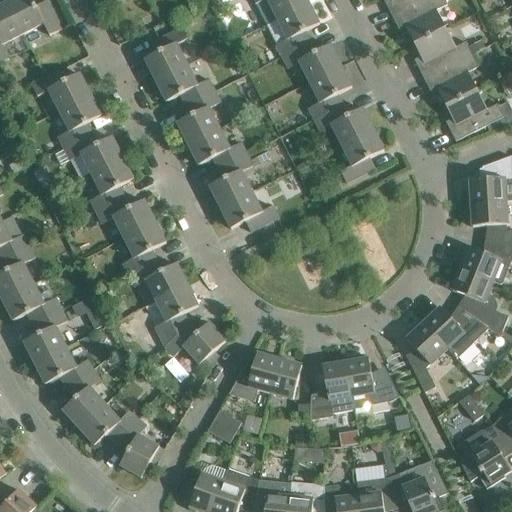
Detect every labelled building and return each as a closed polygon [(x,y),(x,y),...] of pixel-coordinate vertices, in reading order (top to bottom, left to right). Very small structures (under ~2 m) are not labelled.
[(32,0),(14,0),(7,3),(24,35),(44,25),(50,36),(61,30),(46,2),(36,7),(32,0)] [(266,0),(277,20),(309,4),(306,0),(252,0),(255,6),(266,0)] [(383,0),(392,18),(427,0),(383,0)] [(408,33),(414,45),(446,30),(436,11),(447,6),(444,0),(427,0),(392,18),(402,37),(408,33)] [(0,61),(9,57),(3,45),(24,35),(7,3),(0,7),(0,61)] [(267,25),(266,26),(282,58),(311,43),(305,32),(320,25),(309,4),(277,20),(267,25)] [(156,82),(187,66),(177,46),(188,40),(182,28),(154,43),(159,54),(145,61),(156,82)] [(455,48),(446,30),(414,45),(421,58),(414,61),(424,80),(472,55),(466,43),(455,48)] [(309,83),(341,67),(330,46),(316,54),(311,43),(282,58),(288,69),(299,63),(309,83)] [(446,108),(477,92),(468,73),(479,68),(472,55),(424,80),(433,99),(440,95),(446,108)] [(181,96),(186,106),(215,92),(209,80),(198,86),(187,66),(156,82),(166,103),(181,96)] [(352,88),(341,67),(309,83),(320,104),(308,109),(314,121),(343,106),(338,96),(352,88)] [(60,72),(46,79),(32,86),(38,98),(49,92),(59,112),(91,96),(80,75),(66,82),(60,72)] [(192,117),(177,124),(188,145),(220,129),(209,109),(221,103),(215,92),(186,106),(192,117)] [(446,123),(456,142),(504,118),(497,105),(487,110),(477,92),(446,108),(452,120),(446,123)] [(102,117),(91,96),(59,112),(70,132),(58,138),(64,150),(93,135),(87,124),(102,117)] [(343,106),(314,121),(320,132),(332,127),(342,147),(374,131),(363,110),(348,117),(343,106)] [(213,159),(219,170),(247,155),(241,144),(230,149),(220,129),(188,145),(199,166),(213,159)] [(384,152),(374,131),(342,147),(352,167),(341,173),(347,184),(375,170),(370,159),(384,152)] [(81,155),(92,175),(123,159),(113,138),(98,146),(93,135),(64,150),(70,161),(81,155)] [(247,155),(219,170),(224,180),(210,188),(220,209),(252,193),(242,173),(253,167),(247,155)] [(470,189),(468,189),(469,205),(506,202),(505,188),(509,188),(511,184),(511,156),(482,168),(483,170),(483,169),(484,180),(470,181),(470,189)] [(134,180),(123,159),(92,175),(102,196),(91,201),(96,213),(125,198),(120,188),(134,180)] [(262,213),(252,193),(220,209),(231,230),(246,223),(251,233),(279,219),(274,207),(262,213)] [(114,219),(124,239),(156,223),(145,202),(131,209),(125,198),(96,213),(102,224),(114,219)] [(506,202),(469,205),(470,220),(472,220),(473,228),(494,227),(494,231),(493,241),(511,244),(511,232),(507,231),(507,226),(508,226),(506,202)] [(0,260),(1,262),(29,248),(23,236),(12,242),(2,222),(0,222),(0,260)] [(166,244),(156,223),(124,239),(134,259),(123,265),(129,276),(157,262),(152,251),(166,244)] [(465,254),(459,269),(493,283),(503,286),(511,263),(511,244),(493,241),(491,252),(489,256),(483,254),(469,248),(467,255),(465,254)] [(0,295),(3,301),(26,289),(34,285),(24,265),(35,259),(29,248),(1,262),(6,273),(0,275),(0,295)] [(146,282),(156,302),(188,286),(177,265),(163,273),(157,262),(129,276),(135,288),(146,282)] [(455,285),(452,292),(472,299),(463,312),(488,329),(501,337),(508,318),(495,313),(496,311),(496,309),(496,307),(496,306),(496,304),(495,302),(494,301),(493,299),(491,298),(490,297),(488,296),(493,283),(459,269),(453,284),(455,285)] [(34,285),(26,289),(3,301),(13,322),(28,315),(33,325),(61,311),(55,300),(44,305),(34,285)] [(165,347),(166,348),(189,327),(190,326),(184,315),(199,307),(188,286),(156,302),(145,308),(165,347)] [(110,322),(96,294),(73,305),(78,317),(87,313),(95,329),(110,322)] [(434,312),(422,323),(448,350),(457,360),(488,329),(463,312),(455,324),(441,309),(435,314),(434,312)] [(24,343),(35,364),(66,349),(56,328),(67,323),(61,311),(33,325),(39,336),(24,343)] [(430,366),(448,350),(422,323),(411,334),(412,335),(407,341),(421,356),(419,358),(409,363),(425,394),(436,388),(426,369),(430,366)] [(189,327),(166,348),(174,358),(184,348),(204,370),(219,357),(215,352),(226,342),(210,324),(198,335),(190,326),(189,327)] [(60,378),(68,390),(94,372),(87,362),(76,369),(66,349),(35,364),(46,385),(60,378)] [(271,395),(280,359),(265,355),(264,357),(257,355),(251,379),(240,376),(229,395),(254,402),(257,391),(271,395)] [(280,359),(271,395),(293,401),(302,367),(295,365),(295,363),(280,359)] [(361,359),(345,361),(354,411),(354,414),(355,413),(366,411),(370,405),(388,402),(389,404),(400,398),(387,374),(373,381),(369,360),(361,361),(361,359)] [(311,396),(311,406),(310,416),(310,421),(332,417),(332,414),(354,411),(345,361),(330,364),(330,366),(323,368),(327,393),(311,396)] [(100,382),(94,372),(68,390),(75,401),(63,412),(79,429),(105,406),(90,389),(100,382)] [(469,397),(459,403),(475,422),(485,416),(469,397)] [(298,415),(310,416),(311,406),(298,405),(298,415)] [(107,436),(118,444),(137,420),(128,413),(120,423),(105,406),(79,429),(95,447),(107,436)] [(220,412),(214,422),(236,434),(242,424),(220,412)] [(501,418),(493,426),(499,433),(510,447),(511,445),(511,426),(511,427),(501,418)] [(137,420),(118,444),(128,453),(120,467),(142,479),(149,466),(155,469),(165,451),(138,437),(146,427),(137,420)] [(230,445),(236,434),(214,422),(208,432),(230,445)] [(510,447),(499,433),(493,426),(482,433),(483,447),(483,448),(473,455),(472,452),(459,461),(470,483),(479,478),(487,490),(506,478),(504,476),(511,472),(500,455),(510,447)] [(306,447),(307,433),(295,433),(294,447),(306,447)] [(380,443),(371,445),(372,450),(377,453),(382,452),(381,443),(380,443)] [(324,464),(324,450),(315,449),(315,464),(324,464)] [(432,462),(389,479),(395,505),(408,501),(411,511),(443,511),(445,511),(439,498),(448,494),(432,462)] [(358,468),(359,480),(387,479),(386,466),(358,468)] [(228,470),(224,483),(213,511),(237,511),(241,505),(253,507),(259,481),(228,470)] [(196,511),(213,511),(224,483),(201,475),(190,508),(197,511),(196,511)] [(357,484),(358,497),(360,511),(384,511),(383,508),(395,505),(389,479),(357,484)] [(288,511),(290,498),(292,485),(259,481),(253,507),(265,510),(265,511),(288,511)] [(290,498),(288,511),(324,511),(324,488),(313,487),(292,485),(290,498)] [(324,488),(324,511),(360,511),(358,497),(346,499),(346,496),(338,486),(324,488)] [(0,493),(0,511),(32,511),(37,508),(19,491),(10,500),(1,492),(0,493)]
